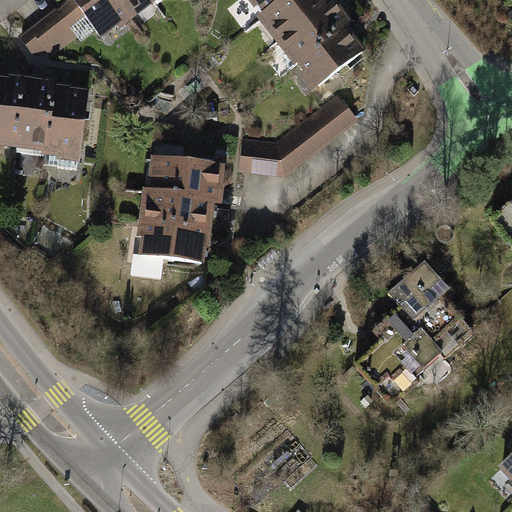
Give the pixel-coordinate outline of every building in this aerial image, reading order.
[(242,0),(310,87),(360,46),(321,0),(71,0),(72,0),(20,39),(31,55),(37,50),(44,60),(87,27),(95,38),(146,0),(242,0)] [(0,78),(0,146),(49,153),(48,157),(72,160),(82,89),(47,85),(48,81),(4,75),(3,79),(0,78)] [(272,145),(241,140),(238,170),(281,175),(352,121),(335,98),(272,145)] [(216,169),(147,159),(133,258),(201,268),(216,169)] [(511,207),(494,225),(511,243),(511,207)] [(399,406),(466,346),(431,306),(450,289),(425,261),(388,294),(393,300),(368,322),(380,335),(355,358),(399,406)] [(511,459),(500,471),(511,483),(511,459)]
